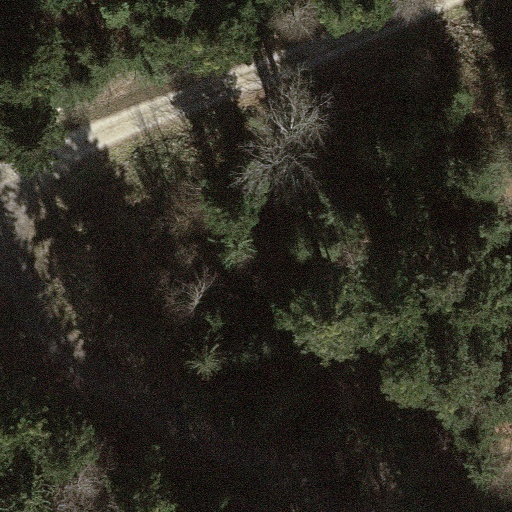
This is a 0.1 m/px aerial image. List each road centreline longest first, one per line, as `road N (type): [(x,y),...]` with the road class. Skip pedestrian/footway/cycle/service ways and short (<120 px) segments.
road 1 (track): [(0,188),(457,0)]
road 2 (track): [(346,511),(127,393),(23,292),(0,218)]
